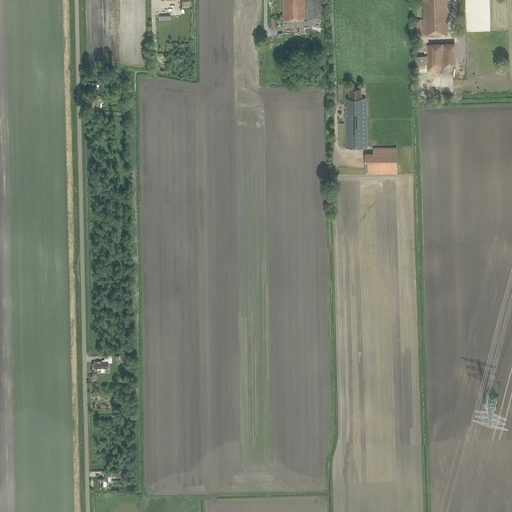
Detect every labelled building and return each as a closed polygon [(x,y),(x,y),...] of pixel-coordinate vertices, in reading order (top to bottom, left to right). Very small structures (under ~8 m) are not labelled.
[(305,18),(304,0),(281,0),(282,16),(279,16),(279,19),(282,19),(282,21),(284,21),(284,19),(305,18)] [(414,34),(447,32),(445,0),(421,0),(423,19),(414,19),(414,34)] [(442,63),(450,63),(450,42),(428,43),(429,70),(442,70),(442,63)] [(427,56),(415,56),(415,65),(427,65),(427,56)] [(88,78),(88,87),(96,87),(96,82),(104,81),(104,76),(103,76),(103,74),(96,74),(96,77),(88,78)] [(361,97),(360,87),(348,88),(348,97),(346,97),(346,105),(345,105),(345,110),(344,110),(344,147),(366,147),(365,101),(364,97),(361,97)] [(364,174),(396,173),(396,147),(373,147),(373,153),(364,153),(364,174)] [(94,363),(93,363),(93,368),(95,368),(95,369),(97,369),(101,369),(101,372),(105,372),(105,369),(109,369),(108,363),(112,363),(111,355),(108,355),(108,360),(102,360),(102,361),(94,361),(94,363)] [(111,476),(108,476),(104,476),(105,479),(98,479),(98,486),(106,486),(106,481),(111,481),(111,476)]
